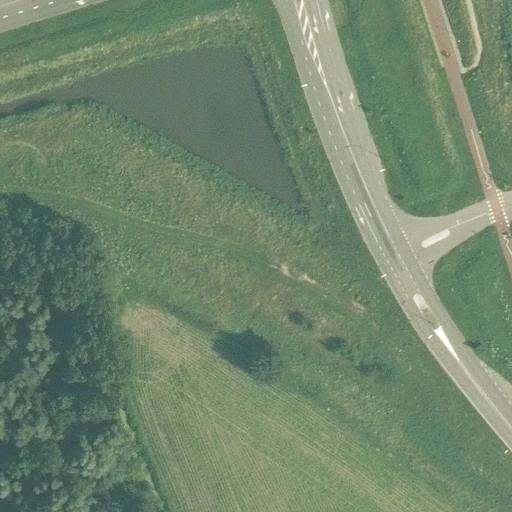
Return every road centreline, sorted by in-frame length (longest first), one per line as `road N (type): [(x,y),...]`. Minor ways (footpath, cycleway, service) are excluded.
road 1 (tertiary): [(392,257),(301,0)]
road 2 (tertiary): [(511,429),(471,382),(392,257)]
